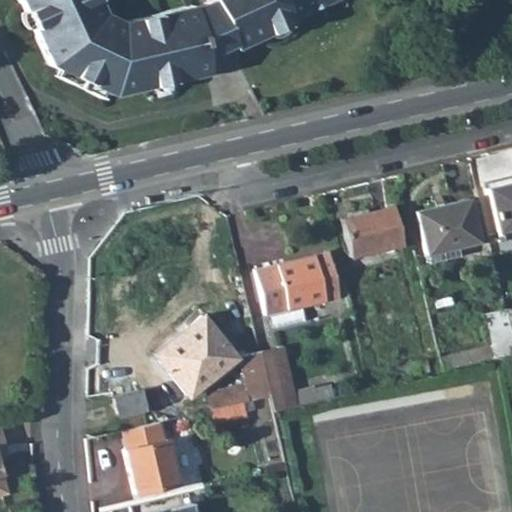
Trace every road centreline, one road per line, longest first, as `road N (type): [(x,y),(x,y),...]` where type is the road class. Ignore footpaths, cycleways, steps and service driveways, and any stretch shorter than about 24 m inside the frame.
road 1 (residential): [(67,511),(61,243),(48,192)]
road 2 (residential): [(234,149),(239,181),(269,188),(511,130)]
road 3 (tertiary): [(234,149),(511,84)]
road 4 (tertiary): [(48,192),(234,149)]
